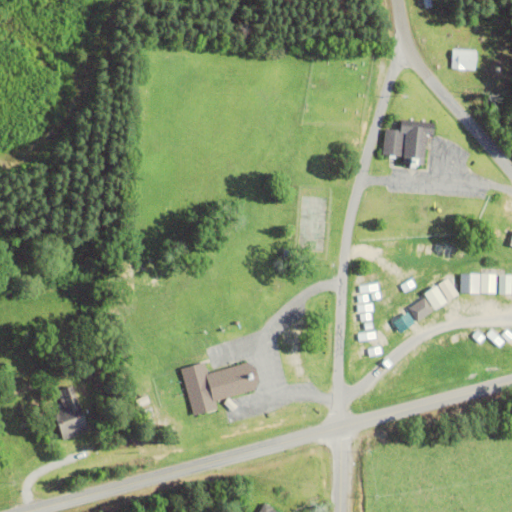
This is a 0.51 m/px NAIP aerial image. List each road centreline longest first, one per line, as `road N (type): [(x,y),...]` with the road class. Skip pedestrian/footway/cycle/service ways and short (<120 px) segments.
road 1 (residential): [(340,511),(347,233),(406,40),(398,0)]
road 2 (secondary): [(511,378),(13,511)]
road 3 (residential): [(339,398),(426,331),(511,317)]
road 4 (residential): [(511,169),(406,40)]
